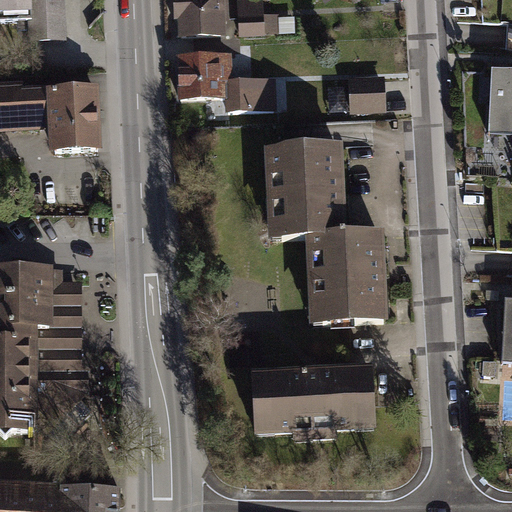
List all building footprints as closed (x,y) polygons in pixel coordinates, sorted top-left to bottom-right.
[(64,0),(0,0),(0,23),(27,23),(28,44),(66,43),(64,0)] [(176,0),(177,23),(181,23),(182,42),(225,40),(224,10),(229,9),(228,0),(176,0)] [(263,0),(251,0),(239,1),(242,38),(281,36),(280,17),(265,18),(263,0)] [(180,60),(182,103),(226,101),(225,74),(232,73),(232,58),(220,59),(219,54),(206,55),(207,59),(180,60)] [(492,137),(511,137),(511,74),(495,74),(492,137)] [(385,79),(351,81),(353,116),(386,114),(385,79)] [(266,83),(250,83),(251,98),(233,99),(234,115),(267,114),(266,83)] [(0,88),(0,134),(53,132),(54,155),(102,153),(98,93),(23,97),(23,87),(0,88)] [(344,152),(269,156),(273,243),(310,242),(348,240),(344,152)] [(348,240),(310,242),(314,331),(389,328),(385,239),(348,240)] [(0,438),(41,439),(40,436),(48,436),(90,395),(90,371),(82,371),(83,283),(62,283),(62,274),(0,275),(0,438)] [(376,374),(257,379),(260,443),(297,442),(298,449),(340,447),(340,441),(379,439),(376,374)] [(0,511),(119,511),(120,494),(0,490),(0,511)]
